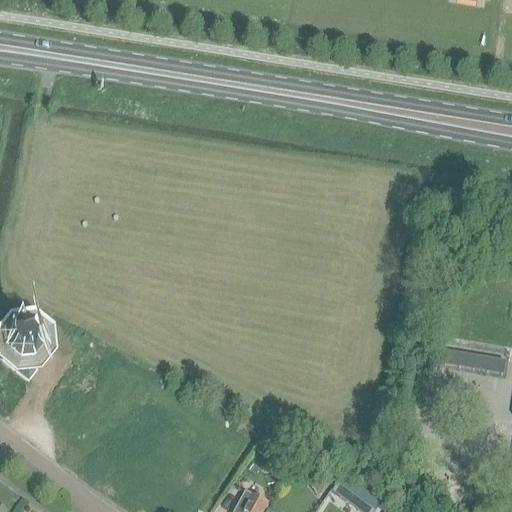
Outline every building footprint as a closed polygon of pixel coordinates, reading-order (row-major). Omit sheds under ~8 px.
[(0,362),(27,383),(50,353),(20,329),(0,355),(0,362)] [(438,367),(508,375),(510,358),(440,351),(438,367)] [(263,446),(282,455),(289,443),(269,433),(263,446)] [(322,472),(305,486),(315,498),(332,485),(322,472)] [(356,487),(344,478),(332,494),(345,503),(356,487)] [(244,494),(234,511),(263,511),(267,506),(249,497),(244,494)]
